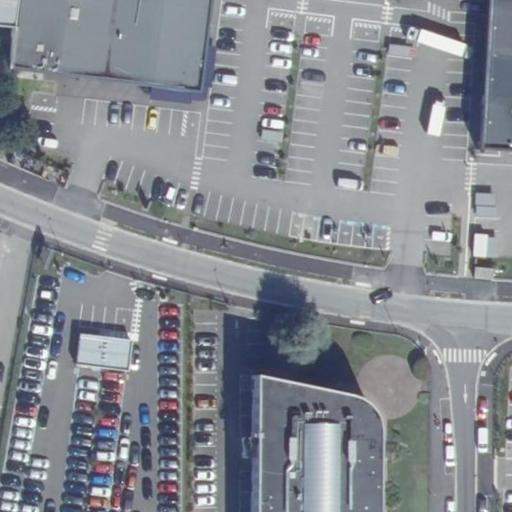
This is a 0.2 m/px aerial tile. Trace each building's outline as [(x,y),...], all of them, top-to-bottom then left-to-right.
[(6,69),(39,73),(46,0),(0,0),(0,27),(11,29),(6,69)] [(204,0),(46,0),(39,73),(126,83),(195,90),(204,0)] [(511,0),(487,0),(488,3),(478,159),(511,161),(511,0)] [(469,261),(470,253),(462,253),(462,260),(469,261)] [(129,370),(133,340),(82,332),(77,362),(129,370)] [(376,511),(376,501),(378,465),(378,441),(377,432),(376,427),(375,421),(373,416),(371,410),(368,405),(363,401),(359,398),(355,397),(306,387),(253,376),(252,511),(376,511)]
